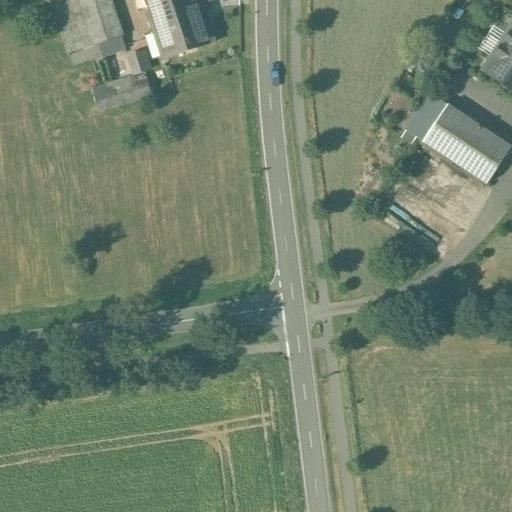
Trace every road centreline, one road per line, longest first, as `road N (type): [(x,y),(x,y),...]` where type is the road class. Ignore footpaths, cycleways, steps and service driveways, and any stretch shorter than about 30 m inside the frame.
road 1 (secondary): [(266,0),(292,305)]
road 2 (tertiary): [(0,347),(292,305)]
road 3 (secondary): [(292,305),(318,511)]
road 4 (track): [(376,304),(511,302)]
